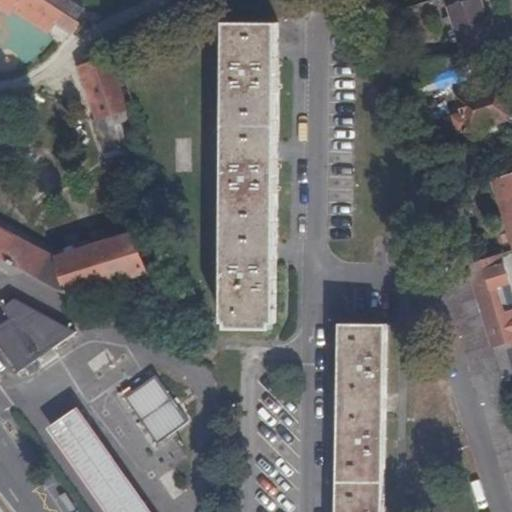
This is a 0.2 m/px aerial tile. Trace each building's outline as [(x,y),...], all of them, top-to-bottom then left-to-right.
[(75,34),(82,23),(47,0),(0,0),(0,9),(11,16),(21,0),(39,11),(42,6),(60,17),(57,23),(75,34)] [(465,54),(427,65),(430,77),(499,56),(481,0),(451,10),(465,54)] [(231,23),(227,322),(280,323),(283,23),(231,23)] [(126,110),(130,108),(114,57),(109,59),(126,110)] [(111,114),(126,110),(109,59),(83,67),(99,118),(111,114)] [(427,65),(404,72),(409,84),(430,77),(427,65)] [(476,85),(479,92),(487,90),(485,82),(476,85)] [(487,90),(479,92),(461,98),(466,114),(456,117),(461,135),(467,133),(467,135),(469,137),(471,138),(474,138),(476,136),(477,135),(477,132),(511,121),(511,122),(511,106),(505,84),(487,90)] [(126,110),(130,122),(134,121),(130,108),(126,110)] [(115,127),(130,122),(126,110),(111,114),(115,127)] [(122,149),(115,127),(111,114),(99,118),(95,119),(106,154),(122,149)] [(511,176),(491,184),(494,193),(511,187),(511,176)] [(511,187),(494,193),(511,253),(511,187)] [(464,222),(469,217),(468,210),(461,208),(456,214),(458,219),(464,222)] [(0,258),(71,296),(150,272),(138,234),(62,256),(0,222),(0,258)] [(511,282),(505,257),(470,267),(497,351),(511,346),(511,313),(509,315),(501,290),(511,286),(511,282)] [(511,399),(506,381),(497,351),(471,271),(445,279),(511,491),(511,399)] [(0,345),(19,372),(75,334),(15,300),(2,308),(10,321),(0,327),(0,345)] [(388,511),(391,325),(345,324),(342,511),(388,511)] [(511,346),(497,351),(506,381),(511,379),(511,346)] [(157,375),(127,396),(157,445),(190,422),(157,375)] [(110,511),(156,511),(81,405),(50,427),(110,511)]
